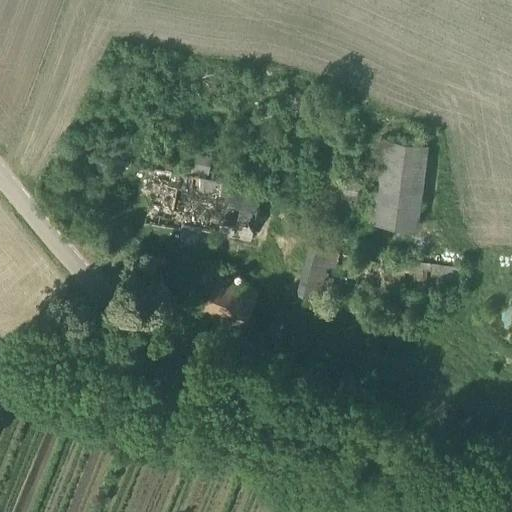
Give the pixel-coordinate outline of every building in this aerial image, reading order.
[(417,227),(427,144),(379,138),(369,221),(417,227)] [(60,163),(76,158),(73,148),(57,152),(60,163)] [(208,174),(211,156),(187,152),(184,170),(208,174)] [(251,239),(261,189),(156,168),(145,222),(183,230),(181,240),(200,244),(202,230),(251,239)] [(351,200),(353,177),(313,174),(311,196),(351,200)] [(336,255),(309,248),(299,293),(326,299),(331,277),(371,287),(462,289),(462,263),(430,263),(430,261),(392,261),(392,264),(337,253),(336,255)] [(242,335),(260,290),(215,272),(197,317),(242,335)]
